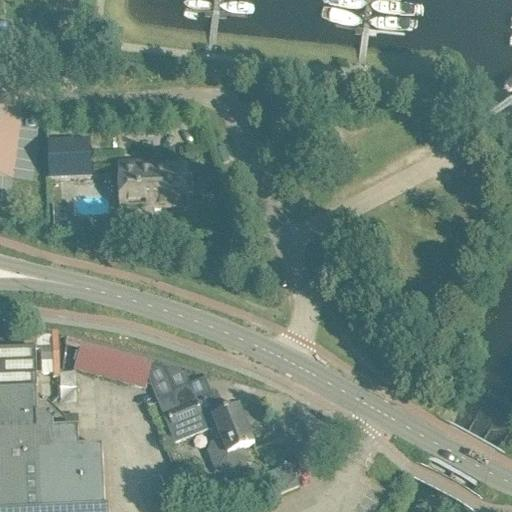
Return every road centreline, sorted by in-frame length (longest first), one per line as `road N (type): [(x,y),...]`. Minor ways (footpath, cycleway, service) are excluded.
road 1 (unclassified): [(284,242),(220,99),(0,93)]
road 2 (tertiary): [(284,360),(134,301),(0,273)]
road 3 (tertiary): [(511,483),(284,360)]
road 4 (unclassified): [(284,242),(459,151)]
road 5 (unclassified): [(284,360),(307,302),(284,242)]
